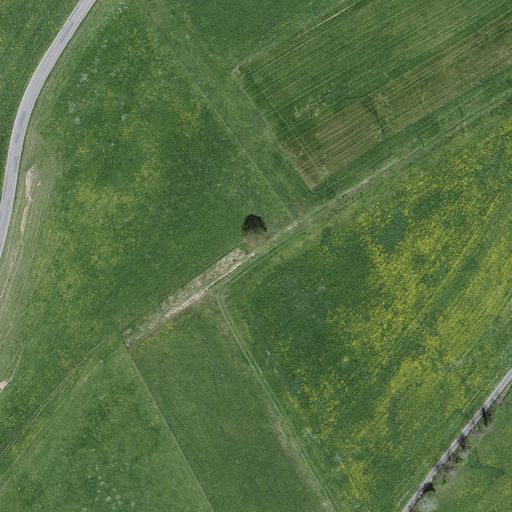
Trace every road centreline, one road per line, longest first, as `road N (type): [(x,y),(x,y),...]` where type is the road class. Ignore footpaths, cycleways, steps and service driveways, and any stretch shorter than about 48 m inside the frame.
road 1 (tertiary): [(0,236),(26,107),(87,0)]
road 2 (residential): [(406,511),(511,373)]
